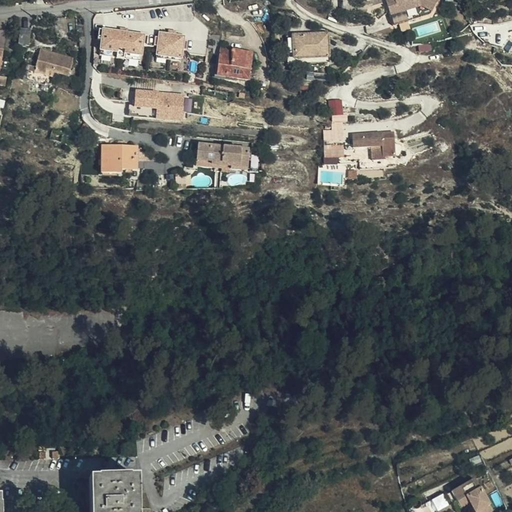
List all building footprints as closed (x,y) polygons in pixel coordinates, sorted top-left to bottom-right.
[(389,0),(388,0),(394,22),(432,13),(438,0),(389,0)] [(23,42),(32,44),(37,26),(28,25),(23,42)] [(144,57),(146,32),(101,29),(99,54),(144,57)] [(328,30),(288,36),(292,62),(332,56),(328,30)] [(185,59),(185,32),(157,33),(157,59),(185,59)] [(221,61),(219,73),(243,78),(249,48),(238,46),(238,50),(230,49),(230,45),(218,43),(214,60),(221,61)] [(50,79),(55,80),(57,69),(51,68),(51,65),(73,68),(76,53),(42,47),(38,69),(33,68),(32,80),(49,83),(50,79)] [(212,71),(219,73),(221,61),(214,60),(212,71)] [(134,108),(156,109),(155,120),(184,121),(185,92),(135,90),(134,108)] [(323,112),(336,112),(336,98),(323,98),(323,112)] [(379,151),(356,153),(357,160),(386,158),(386,155),(395,155),(393,131),(378,132),(349,133),(350,147),(379,145),(379,151)] [(241,161),(241,166),(253,167),(255,144),(206,140),(204,154),(219,155),(218,159),(241,161)] [(113,176),(137,174),(137,169),(151,167),(148,143),(110,146),(113,176)] [(203,163),(241,166),(241,161),(218,159),(219,155),(204,154),(203,163)] [(138,511),(137,478),(89,480),(89,511),(138,511)] [(493,511),(478,480),(454,492),(463,510),(473,506),(475,511),(493,511)]
